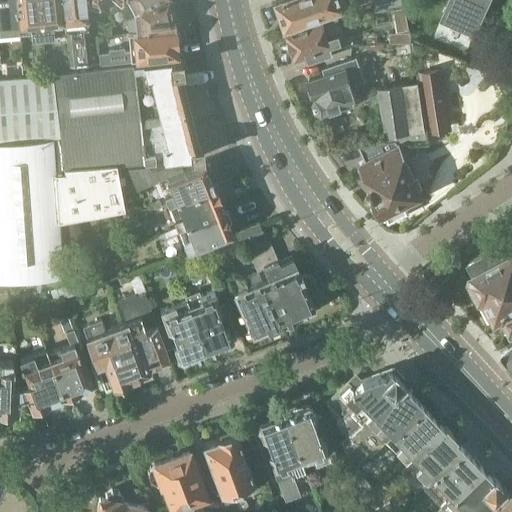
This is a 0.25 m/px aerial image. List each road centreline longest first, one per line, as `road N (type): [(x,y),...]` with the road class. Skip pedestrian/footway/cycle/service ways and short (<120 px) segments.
road 1 (residential): [(413,317),(87,442),(42,473)]
road 2 (secondary): [(381,283),(295,177),(264,119),(226,0)]
road 3 (residential): [(381,283),(511,184)]
road 4 (secondary): [(511,423),(413,317)]
